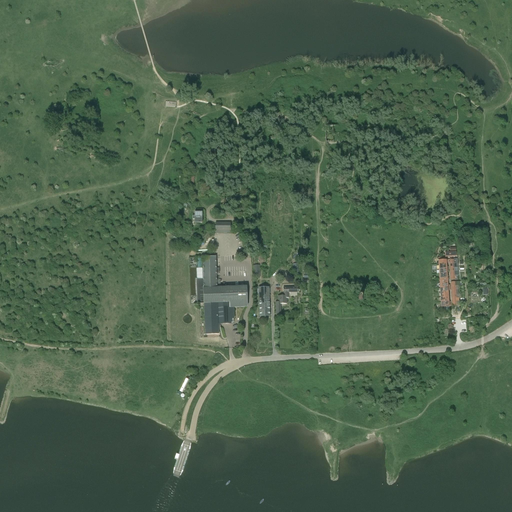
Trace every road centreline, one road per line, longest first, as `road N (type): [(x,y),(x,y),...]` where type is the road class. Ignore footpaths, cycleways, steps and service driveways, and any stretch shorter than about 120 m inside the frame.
road 1 (unclassified): [(237,363),(457,347),(511,322)]
road 2 (track): [(0,339),(52,348),(181,347),(237,363)]
